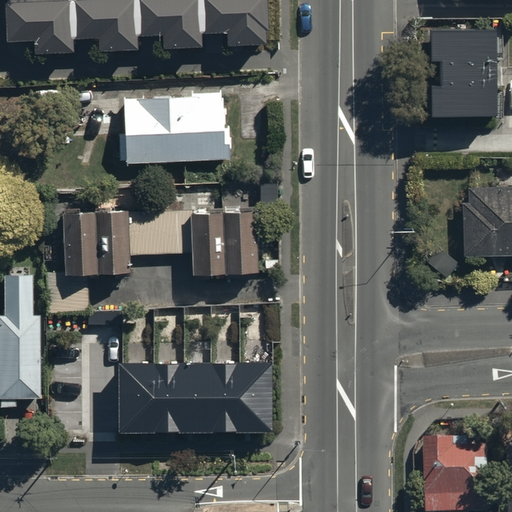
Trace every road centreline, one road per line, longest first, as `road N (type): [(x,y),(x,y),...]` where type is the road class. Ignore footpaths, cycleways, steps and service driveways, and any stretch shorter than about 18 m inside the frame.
road 1 (tertiary): [(345,0),(346,351)]
road 2 (residential): [(27,511),(347,510)]
road 3 (residential): [(346,351),(511,349)]
road 4 (tertiary): [(346,351),(347,510)]
